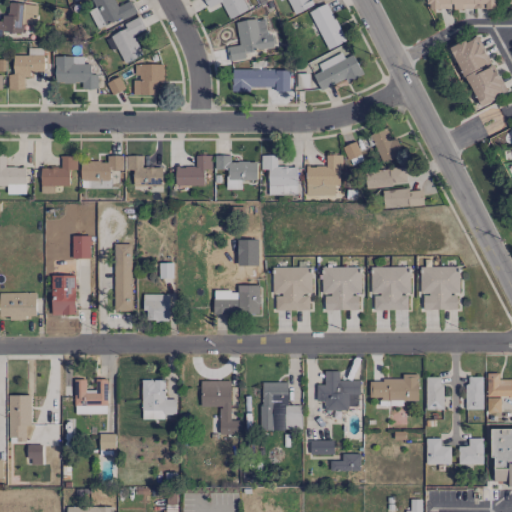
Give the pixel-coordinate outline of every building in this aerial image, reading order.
[(131,0),(116,6),(113,0),(91,0),(93,6),(88,8),(96,28),(136,13),(131,0)] [(228,19),(247,10),(242,0),(204,0),(208,10),(222,4),(228,19)] [(281,0),(286,0),(294,15),(313,5),(309,0),(279,0),(280,1),(281,0)] [(426,0),(427,9),(441,9),(498,9),(497,0),(426,0)] [(0,20),(0,36),(1,37),(1,32),(22,33),(22,24),(35,25),(36,4),(6,3),(5,21),(0,20)] [(308,12),(327,50),(346,41),(326,3),(308,12)] [(123,24),(125,29),(109,36),(121,64),(142,55),(133,35),(145,30),(140,17),(123,24)] [(235,22),(239,45),(227,47),(230,61),(246,58),(245,51),(272,47),(267,17),(235,22)] [(477,106),(505,94),(492,63),(489,65),(476,36),(451,47),(477,106)] [(24,89),(23,74),(43,73),(43,48),(27,48),(27,55),(13,55),(13,74),(7,74),(8,89),(24,89)] [(320,71),(313,74),(321,91),(362,73),(353,54),(344,58),(341,53),(317,63),(320,71)] [(97,74),(90,75),(90,64),(83,64),(83,56),(55,56),(55,83),(81,83),(81,89),(97,88),(97,74)] [(163,64),(134,64),(134,80),(133,80),(132,94),(157,95),(157,81),(163,81),(163,64)] [(289,91),(289,69),(232,69),(232,91),(250,91),(250,87),(275,87),(275,91),(289,91)] [(308,88),(309,73),(299,73),(298,81),(302,81),(301,88),(308,88)] [(107,82),(112,94),(124,89),(119,77),(107,82)] [(395,136),(391,138),(385,127),(369,135),(383,163),(403,153),(395,136)] [(343,146),(350,165),(362,161),(356,141),(343,146)] [(305,195),(334,195),(334,186),(340,186),(340,155),(325,154),(325,166),(306,166),(305,195)] [(6,193),(25,193),(25,167),(5,167),(5,156),(0,155),(0,185),(7,186),(6,193)] [(76,169),(76,155),(60,155),(60,167),(40,167),(40,185),(69,186),(69,169),(76,169)] [(122,155),(106,156),(106,161),(80,162),(81,188),(110,187),(109,171),(123,170),(122,155)] [(162,167),(142,167),(142,156),(126,155),(126,170),(133,170),(133,185),(161,186),(162,167)] [(204,185),(203,170),(211,170),(211,155),(195,155),(195,166),(175,167),(175,185),(204,185)] [(214,169),(227,170),(227,189),(241,189),(241,180),(256,180),(256,161),(230,161),(230,155),(215,155),(214,169)] [(276,155),(261,155),(260,169),(268,169),(267,195),(296,195),(296,166),(276,166),(276,155)] [(365,186),(406,185),(405,168),(365,169),(365,186)] [(383,192),(384,209),(423,204),(422,187),(383,192)] [(89,236),(71,235),(71,258),(89,258),(89,236)] [(130,244),(113,244),(114,311),(131,311),(130,244)] [(309,309),(308,294),(311,294),(311,266),(272,267),(272,294),(275,294),(275,310),(309,309)] [(357,309),(357,294),(360,294),(360,266),(321,267),(321,294),(324,294),(324,310),(357,309)] [(409,266),(370,267),(370,294),(373,294),(373,310),(406,309),(406,294),(409,294),(409,266)] [(421,310),(456,309),(456,293),(459,293),(458,266),(420,267),(421,310)] [(51,314),(74,315),(74,275),(51,275),(51,314)] [(259,285),(236,285),(237,293),(219,293),(219,299),(212,299),(213,314),(259,313),(259,285)] [(35,292),(0,292),(0,318),(25,317),(25,316),(36,315),(35,292)] [(169,294),(144,294),(144,321),(169,321),(169,294)] [(315,410),(359,409),(358,380),(338,380),(338,371),(324,371),(324,384),(315,384),(315,410)] [(499,412),(499,396),(511,395),(511,378),(498,379),(498,373),(486,373),(487,412),(499,412)] [(417,374),(401,374),(401,380),(369,380),(369,397),(379,397),(379,406),(402,406),(402,401),(417,401),(417,374)] [(441,376),(424,377),(425,410),(442,409),(441,376)] [(482,409),(482,376),(465,376),(465,409),(482,409)] [(107,379),(95,379),(95,390),(85,390),(85,379),(74,379),(74,414),(107,414),(107,399),(107,379)] [(142,419),(167,419),(167,415),(176,415),(175,399),(164,399),(164,379),(141,380),(142,419)] [(200,381),(200,406),(219,406),(219,434),(238,434),(238,420),(230,420),(230,380),(200,381)] [(287,382),(261,382),(261,429),(300,429),(300,424),(294,424),(294,406),(287,406),(287,382)] [(30,395),(7,395),(8,440),(25,439),(25,425),(31,425),(30,395)] [(511,428),(491,429),(492,484),(511,484),(511,428)] [(115,434),(99,433),(99,449),(115,450),(115,434)] [(426,464),(450,464),(450,446),(439,446),(439,438),(425,438),(426,464)] [(457,446),(458,464),(482,464),(482,438),(467,438),(467,446),(457,446)] [(333,440),(310,440),(310,454),(333,454),(333,440)] [(41,444),(27,445),(27,465),(42,464),(41,444)] [(329,461),(329,471),(359,471),(359,454),(342,453),(341,461),(329,461)]
